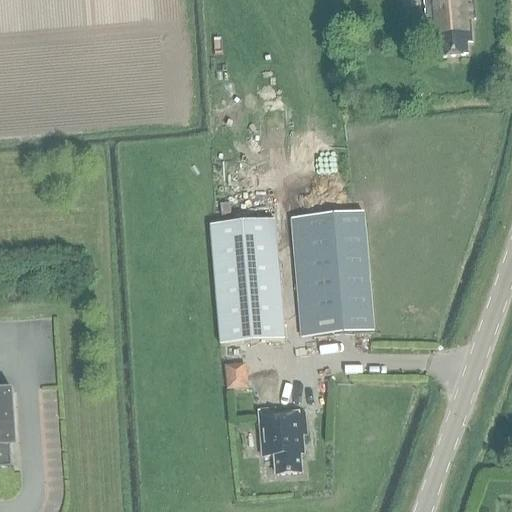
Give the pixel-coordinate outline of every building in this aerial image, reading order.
[(474,22),(472,0),(423,0),(425,20),(431,19),(433,37),(436,37),(438,61),(466,59),(465,48),(472,47),(470,23),(474,22)] [(303,219),(312,339),(372,334),(362,215),(303,219)] [(220,347),(285,342),(275,222),(210,227),(220,347)] [(249,362),(227,367),(232,392),(254,388),(249,362)] [(0,395),(0,470),(11,470),(8,427),(14,426),(12,395),(0,395)] [(301,437),(305,436),(303,416),(275,418),(260,419),(263,459),(275,458),(276,478),(300,476),(299,456),(303,456),(301,437)]
